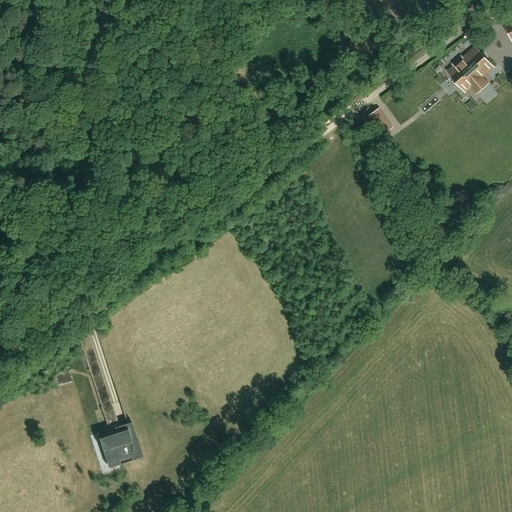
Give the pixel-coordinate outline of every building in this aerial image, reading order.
[(490,17),(498,20),(502,9),(494,6),(490,17)] [(453,64),(454,66),(448,71),(466,91),(473,84),(478,90),(485,84),(480,78),(492,67),(475,47),(463,58),(461,57),(453,64)] [(491,80),(479,91),(488,101),(499,89),(491,80)] [(377,104),(390,123),(398,118),(384,99),(377,104)] [(387,121),(378,109),(368,116),(377,128),(387,121)] [(403,129),(405,137),(424,131),(421,123),(403,129)] [(89,334),(78,337),(106,422),(107,421),(103,407),(111,404),(111,405),(112,405),(89,334)] [(143,456),(132,421),(120,425),(121,428),(120,429),(117,420),(116,420),(116,421),(108,424),(108,423),(107,423),(109,432),(98,436),(108,468),(120,464),(119,461),(130,457),(131,460),(143,456)]
